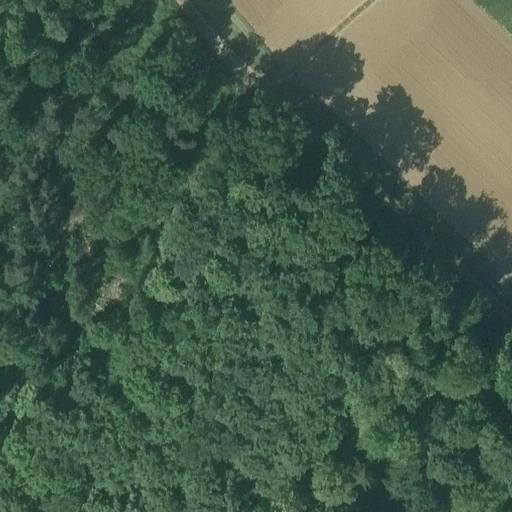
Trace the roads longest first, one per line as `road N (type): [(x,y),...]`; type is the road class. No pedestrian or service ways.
road 1 (track): [(193,0),(266,85),(511,317)]
road 2 (track): [(369,0),(266,85)]
